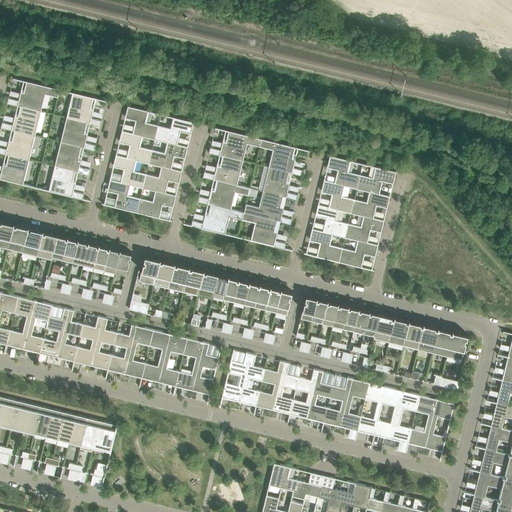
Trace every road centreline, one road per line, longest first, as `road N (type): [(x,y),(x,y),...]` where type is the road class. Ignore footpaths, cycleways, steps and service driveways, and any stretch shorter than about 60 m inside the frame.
road 1 (residential): [(0,365),(456,476)]
road 2 (residential): [(456,476),(490,330),(372,298)]
road 3 (residential): [(0,476),(145,511)]
road 4 (residential): [(372,298),(404,173)]
road 5 (residential): [(291,278),(322,153)]
road 6 (residential): [(89,229),(120,104)]
road 7 (residential): [(170,249),(201,124)]
road 8 (residential): [(291,278),(170,249)]
